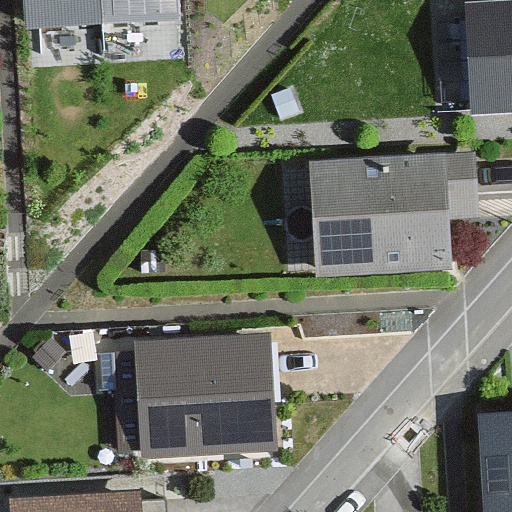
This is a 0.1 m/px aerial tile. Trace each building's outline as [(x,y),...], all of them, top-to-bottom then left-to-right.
[(173,0),(25,0),(27,38),(175,30),(173,0)] [(511,0),(467,0),(466,0),(469,118),(511,116),(511,0)] [(485,162),(314,163),(315,274),(454,273),(453,225),(485,225),(485,162)] [(276,337),(137,345),(144,465),(283,457),(276,337)] [(511,511),(511,422),(484,423),(488,511),(511,511)] [(137,511),(136,500),(13,503),(13,511),(137,511)]
